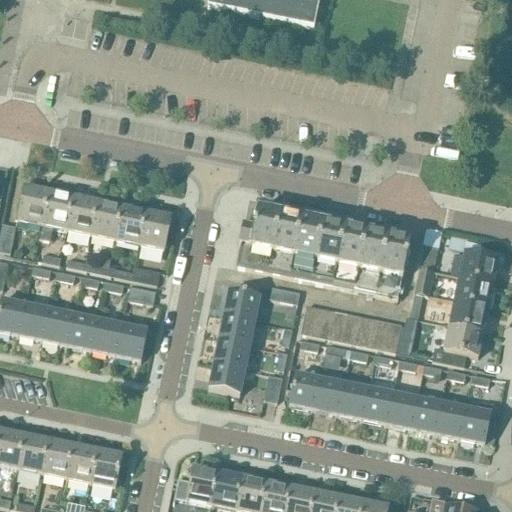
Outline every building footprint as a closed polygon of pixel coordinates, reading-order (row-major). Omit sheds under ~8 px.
[(208,0),(206,12),(312,34),(319,0),(208,0)] [(16,228),(41,233),(41,231),(48,198),(23,193),(16,228)] [(41,231),(41,233),(38,246),(49,248),(52,235),(65,238),(72,203),(48,198),(41,231)] [(72,203),(65,238),(89,243),(97,208),(72,203)] [(97,208),(89,243),(114,248),(121,213),(97,208)] [(121,213),(114,248),(138,253),(145,218),(121,213)] [(235,273),(266,279),(278,221),(255,216),(252,232),(241,230),(237,250),(240,251),(235,273)] [(145,218),(138,253),(163,258),(170,223),(145,218)] [(278,221),(266,279),(288,284),(299,225),(278,221)] [(299,225),(288,284),(310,288),(321,229),(299,225)] [(321,229),(310,288),(331,292),(342,234),(321,229)] [(0,234),(0,258),(9,260),(15,233),(1,230),(0,234)] [(342,234),(331,292),(353,297),(364,238),(342,234)] [(364,238),(353,297),(374,301),(386,243),(364,238)] [(386,243),(374,301),(397,306),(409,247),(386,243)] [(462,257),(462,258),(477,261),(480,249),(466,247),(464,246),(462,257)] [(424,250),(418,276),(432,279),(437,253),(424,250)] [(462,258),(457,283),(492,290),(497,265),(477,261),(462,258)] [(42,260),(40,267),(40,268),(58,272),(60,264),(42,260)] [(103,264),(101,272),(108,273),(110,266),(103,264)] [(66,265),(64,273),(82,277),(84,269),(66,265)] [(84,269),(82,277),(107,282),(109,274),(84,269)] [(48,284),(50,276),(32,272),(30,281),(48,284)] [(132,279),(130,287),(156,292),(158,278),(133,273),(132,279)] [(109,274),(107,282),(130,287),(132,279),(109,274)] [(418,276),(414,299),(429,302),(432,279),(418,276)] [(73,289),(74,281),(56,277),(55,286),(73,289)] [(96,294),(98,286),(80,282),(78,290),(96,294)] [(457,283),(452,307),(487,314),(492,290),(457,283)] [(121,299),(122,291),(107,288),(106,296),(121,299)] [(151,312),(154,298),(129,293),(126,306),(151,312)] [(268,306),(296,311),(298,299),(271,294),(268,306)] [(227,297),(223,319),(254,325),(258,303),(227,297)] [(414,299),(409,324),(416,326),(421,302),(428,303),(429,302),(414,299)] [(0,338),(17,342),(24,311),(0,306),(0,338)] [(452,307),(447,330),(482,338),(487,314),(452,307)] [(24,311),(17,342),(40,347),(47,316),(24,311)] [(300,340),(314,343),(320,315),(306,312),(300,340)] [(320,315),(314,343),(327,346),(333,318),(320,315)] [(47,316),(40,347),(64,352),(71,321),(47,316)] [(333,318),(327,346),(341,348),(346,320),(333,318)] [(223,319),(218,344),(249,350),(254,325),(223,319)] [(346,320),(341,348),(353,351),(360,323),(346,320)] [(71,321),(64,352),(89,357),(98,327),(71,321)] [(360,323),(353,351),(366,354),(372,326),(360,323)] [(372,326),(366,354),(380,356),(386,328),(372,326)] [(98,327),(89,357),(116,363),(121,332),(98,327)] [(386,328),(380,356),(394,359),(400,331),(386,328)] [(434,353),(431,367),(462,373),(465,361),(477,364),(482,338),(447,330),(442,355),(434,353)] [(121,332),(116,363),(140,368),(146,337),(121,332)] [(279,352),(287,353),(288,353),(291,335),(283,333),(279,352)] [(401,341),(398,354),(406,356),(409,342),(401,341)] [(218,344),(213,369),(244,375),(249,350),(218,344)] [(317,358),(318,350),(300,346),(299,354),(317,358)] [(324,360),(348,365),(350,356),(325,352),(324,360)] [(350,356),(348,365),(372,369),(374,361),(350,356)] [(274,376),(282,378),(286,360),(278,358),(274,376)] [(374,361),(372,369),(390,373),(392,365),(374,361)] [(414,378),(416,370),(398,366),(397,374),(414,378)] [(238,401),(244,375),(213,369),(207,395),(238,401)] [(439,383),(441,375),(422,371),(421,379),(439,383)] [(463,388),(465,380),(447,376),(445,384),(463,388)] [(294,380),(288,411),(312,416),(318,385),(294,380)] [(487,393),(489,385),(471,381),(470,389),(487,393)] [(262,407),(276,409),(281,384),(267,382),(262,407)] [(318,385),(312,416),(335,421),(342,390),(318,385)] [(342,390),(335,421),(360,426),(366,395),(342,390)] [(366,395),(360,426),(386,432),(393,400),(366,395)] [(393,400),(386,432),(410,436),(417,405),(393,400)] [(417,405),(410,436),(434,441),(440,410),(417,405)] [(465,415),(459,446),(483,451),(484,449),(488,427),(490,420),(490,419),(491,411),(480,409),(479,418),(465,415)] [(440,410),(434,441),(459,446),(465,415),(440,410)] [(488,427),(484,449),(492,451),(496,429),(488,427)] [(0,436),(0,471),(16,475),(23,441),(0,436)] [(23,441),(16,475),(40,480),(47,446),(23,441)] [(47,446),(40,480),(64,485),(71,451),(47,446)] [(71,451),(64,485),(88,490),(96,456),(71,451)] [(96,456),(88,490),(113,495),(120,461),(96,456)] [(184,508),(203,511),(209,511),(216,478),(191,473),(188,488),(177,485),(173,505),(184,507),(184,508)] [(216,478),(209,511),(234,511),(241,483),(216,478)] [(241,483),(234,511),(260,511),(265,488),(241,483)] [(265,488),(260,511),(285,511),(290,493),(265,488)] [(290,493),(285,511),(310,511),(314,498),(290,493)] [(314,498),(310,511),(336,511),(338,503),(314,498)] [(338,503),(336,511),(361,511),(362,508),(338,503)]
